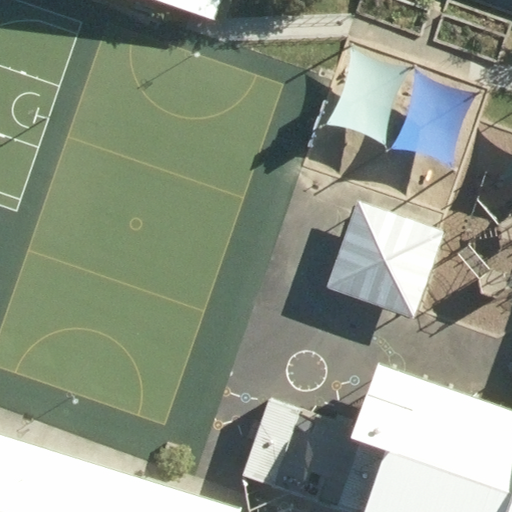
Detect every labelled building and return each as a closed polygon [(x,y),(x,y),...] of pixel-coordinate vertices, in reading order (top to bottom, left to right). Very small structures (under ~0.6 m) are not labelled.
[(154,0),(205,18),(211,0),(154,0)] [(420,63),(364,42),(337,117),(394,137),(420,63)] [(499,80),(438,58),(405,148),(465,170),(499,80)] [(352,201),(321,289),(408,319),(439,231),(352,201)] [(511,511),(511,397),(451,378),(438,373),(388,511),(390,511),(511,511)] [(0,511),(243,511),(250,491),(0,411),(0,511)]
